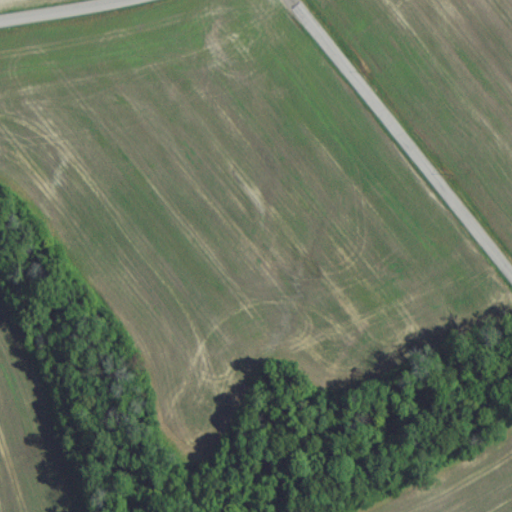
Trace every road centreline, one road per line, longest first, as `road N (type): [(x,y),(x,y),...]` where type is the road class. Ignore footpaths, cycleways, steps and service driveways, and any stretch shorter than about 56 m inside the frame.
road 1 (residential): [(511,285),(279,0)]
road 2 (residential): [(0,25),(143,0)]
